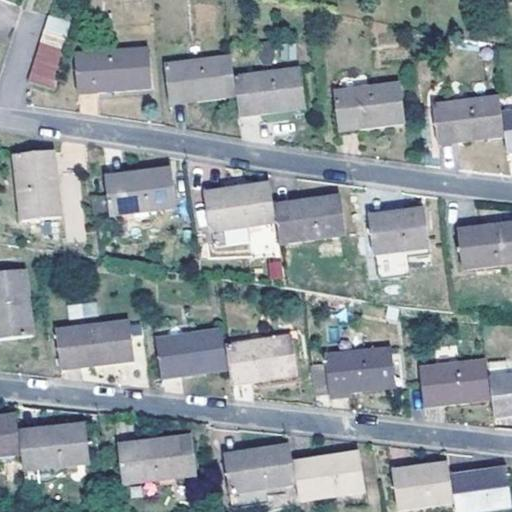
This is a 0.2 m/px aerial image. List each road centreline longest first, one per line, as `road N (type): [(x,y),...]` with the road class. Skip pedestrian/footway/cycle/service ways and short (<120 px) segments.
road 1 (residential): [(0,121),(511,193)]
road 2 (residential): [(0,391),(511,449)]
